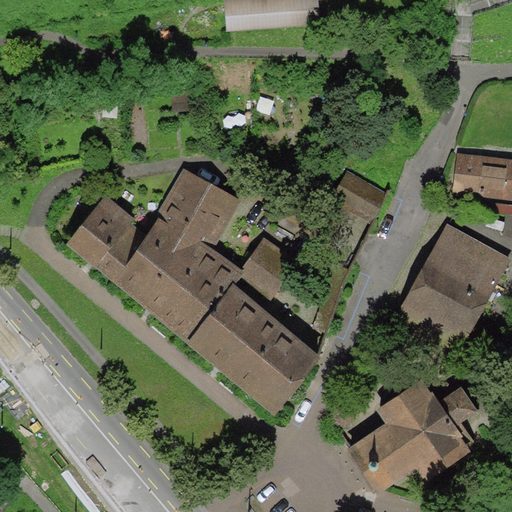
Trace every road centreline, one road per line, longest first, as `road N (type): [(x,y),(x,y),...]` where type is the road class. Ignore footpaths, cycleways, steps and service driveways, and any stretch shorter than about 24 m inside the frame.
road 1 (residential): [(292,449),(310,428),(475,71)]
road 2 (primary): [(173,511),(0,309)]
